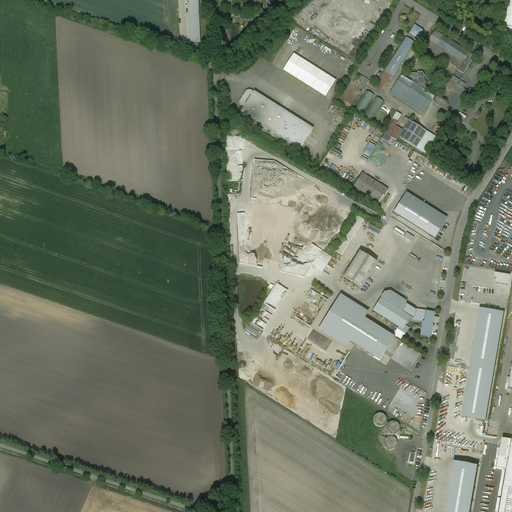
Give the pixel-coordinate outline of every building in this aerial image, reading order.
[(511,0),(509,0),(503,27),(505,27),(505,28),(506,28),(511,28),(511,0)] [(424,31),(415,26),(409,35),(418,40),(424,31)] [(472,55),(434,31),(428,41),(461,63),(465,57),(469,60),(472,55)] [(416,44),(407,39),(390,63),(399,69),(416,44)] [(294,54),(283,71),(325,98),(336,81),(294,54)] [(461,63),(456,70),(463,75),(472,61),(469,60),(465,57),(461,63)] [(399,69),(390,63),(384,72),(391,76),(393,78),(399,69)] [(384,72),(373,89),(380,93),(391,76),(384,72)] [(417,74),(412,74),(411,76),(413,80),(411,82),(425,91),(426,89),(424,85),(425,83),(422,77),(421,75),(420,73),(417,73),(417,74)] [(411,82),(401,75),(390,93),(424,115),(435,97),(425,91),(411,82)] [(466,85),(452,77),(450,81),(447,79),(445,82),(445,83),(447,84),(445,88),(454,94),(448,103),(447,105),(448,106),(453,109),(455,106),(461,110),(468,98),(463,95),(465,91),(463,89),(466,85)] [(246,91),(239,102),(240,102),(240,103),(240,104),(240,105),(241,105),(240,106),(244,108),(253,93),(250,90),(250,91),(248,90),(247,91),(246,92),(246,91)] [(366,91),(353,111),(361,116),(374,96),(366,91)] [(313,129),(254,92),(253,93),(244,108),(240,113),(300,150),(313,129)] [(448,103),(437,96),(433,103),(445,111),(448,106),(447,105),(448,103)] [(376,97),(363,117),(371,122),(384,102),(376,97)] [(455,106),(453,109),(452,111),(457,115),(459,112),(461,110),(455,106)] [(426,131),(409,121),(406,125),(399,138),(416,148),(420,142),(426,131)] [(392,124),(385,134),(389,137),(396,126),(392,124)] [(396,126),(389,137),(396,141),(399,136),(399,135),(402,130),(396,126)] [(435,137),(426,131),(420,142),(424,145),(425,143),(430,146),(435,137)] [(425,143),(424,145),(420,142),(416,148),(425,154),(430,146),(425,143)] [(362,169),(352,186),(354,187),(362,174),(364,170),(362,169)] [(362,174),(354,187),(366,195),(375,182),(362,174)] [(388,190),(375,182),(366,195),(379,203),(388,190)] [(404,220),(416,200),(406,193),(393,213),(404,220)] [(404,220),(434,239),(447,219),(416,200),(404,220)] [(357,218),(336,252),(342,256),(364,221),(357,218)] [(376,263),(359,252),(343,278),(360,288),(376,263)] [(406,302),(390,292),(384,294),(381,298),(403,311),(405,308),(405,304),(406,302)] [(344,307),(364,319),(369,313),(340,295),(318,331),(346,349),(350,343),(330,330),(344,307)] [(381,298),(373,311),(398,327),(403,330),(405,326),(411,317),(403,311),(381,298)] [(403,311),(411,317),(414,318),(415,311),(405,304),(405,308),(403,311)] [(344,307),(330,330),(350,343),(380,361),(394,338),(364,319),(344,307)] [(479,309),(461,417),(485,421),(503,313),(479,309)] [(434,313),(425,312),(425,311),(415,310),(415,311),(414,318),(413,320),(424,322),(424,323),(423,323),(421,336),(430,338),(432,329),(434,328),(432,326),(433,326),(432,326),(434,313)] [(398,327),(393,335),(401,340),(409,328),(405,326),(403,330),(398,327)] [(386,423),(387,420),(386,418),(384,416),(382,414),(380,414),(377,414),(375,416),(374,418),(373,421),(374,423),(375,425),(377,427),(380,427),(383,427),(385,425),(386,423)] [(399,431),(400,428),(399,426),(398,424),(395,422),(393,422),(390,422),(388,424),(387,426),(386,429),(387,431),(388,433),(390,435),(392,435),(393,435),(396,435),(398,433),(399,431)] [(397,446),(397,444),(396,441),(395,439),(393,438),(391,437),(389,437),(388,438),(387,438),(385,439),(384,441),(384,444),(384,447),(386,449),(388,450),(390,451),(393,450),(395,448),(397,446)] [(511,511),(511,440),(502,438),(497,469),(507,470),(499,511),(511,511)] [(469,511),(477,467),(453,463),(444,511),(469,511)]
